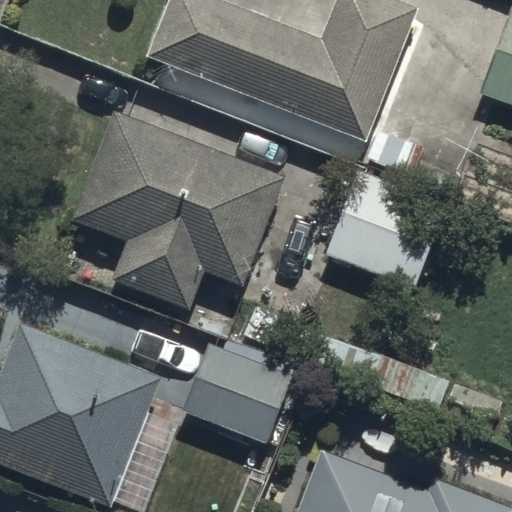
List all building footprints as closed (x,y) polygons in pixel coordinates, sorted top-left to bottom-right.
[(221,0),(165,0),(146,53),(365,141),(418,10),(393,0),(334,0),(318,39),(221,0)] [(511,12),(509,11),(478,93),(511,105),(511,12)] [(283,176),(111,110),(67,222),(124,244),(109,283),(188,314),(202,278),(237,291),(283,176)] [(443,208),(355,175),(325,254),(413,287),(443,208)] [(0,464),(111,507),(158,382),(22,330),(0,388),(0,464)] [(209,349),(184,410),(264,442),(289,381),(209,349)] [(486,435),(501,402),(390,354),(376,386),(486,435)] [(511,511),(511,508),(329,441),(302,511),(511,511)]
